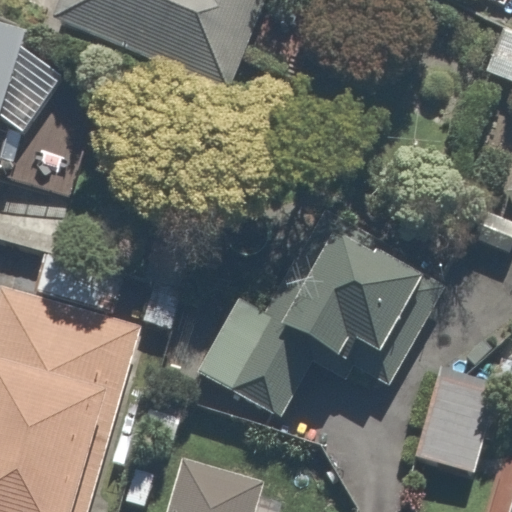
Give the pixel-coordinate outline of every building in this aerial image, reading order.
[(46,0),(37,25),(217,95),(253,0),(46,0)] [(268,321),(233,300),(190,373),(263,416),(301,352),(324,366),(338,342),(364,357),(411,276),(325,225),(268,321)] [(74,511),(128,333),(0,295),(0,511),(74,511)] [(488,397),(422,388),(412,462),(478,471),(488,397)] [(238,511),(245,489),(165,466),(152,511),(238,511)] [(511,511),(511,506),(502,503),(499,511),(511,511)]
